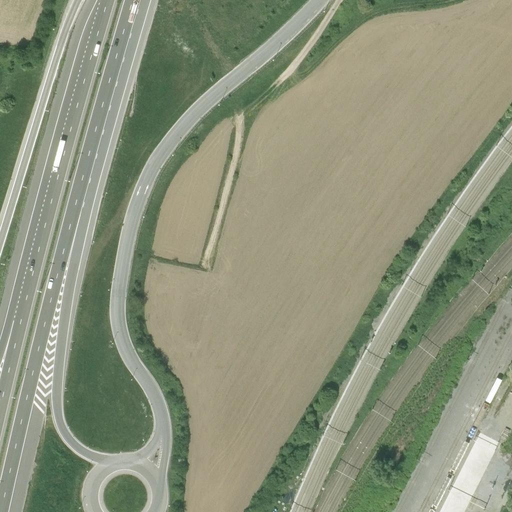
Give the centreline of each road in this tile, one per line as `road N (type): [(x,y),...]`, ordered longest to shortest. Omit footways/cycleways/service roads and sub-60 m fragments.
road 1 (motorway): [(1,511),(51,294),(133,0)]
road 2 (motorway): [(116,460),(67,437),(56,386),(75,262),(146,0)]
road 3 (secondary): [(163,413),(117,316),(137,199),(187,119),(319,0)]
road 4 (motorway): [(107,0),(24,305)]
road 5 (motorway): [(78,0),(0,247)]
road 6 (track): [(206,268),(242,113),(277,80)]
